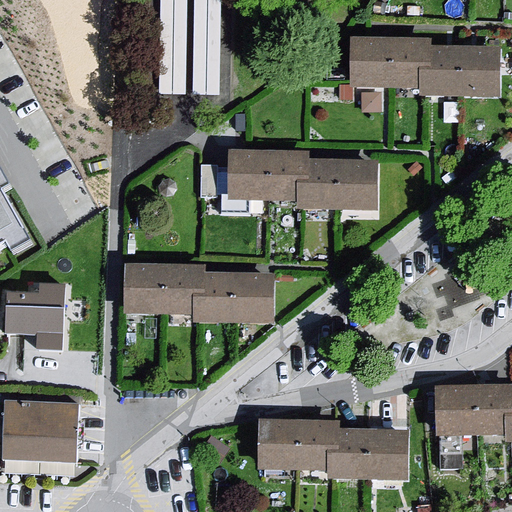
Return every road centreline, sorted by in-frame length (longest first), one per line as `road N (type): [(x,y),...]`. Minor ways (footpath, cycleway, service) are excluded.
road 1 (residential): [(211,404),(511,166)]
road 2 (residential): [(511,334),(478,362),(345,396)]
road 3 (residential): [(108,511),(136,465),(211,404)]
road 4 (residential): [(345,396),(211,404)]
